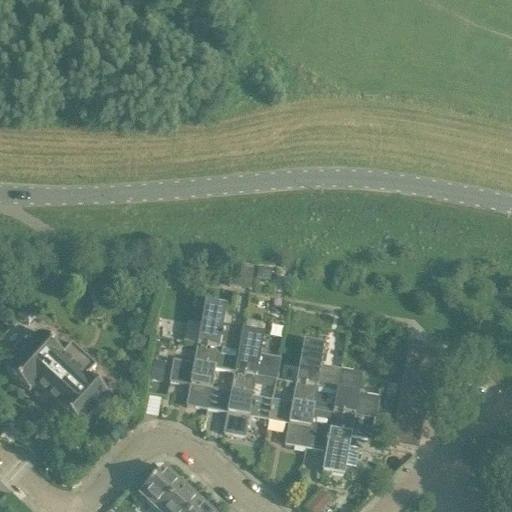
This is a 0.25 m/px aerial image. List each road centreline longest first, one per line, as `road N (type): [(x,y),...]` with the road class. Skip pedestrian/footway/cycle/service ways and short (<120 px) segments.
road 1 (track): [(0,130),(115,144),(307,108),(404,111),(511,134)]
road 2 (tertiary): [(0,194),(143,196),(297,176),(361,177),(511,204)]
road 3 (residential): [(76,511),(132,455),(163,443),(192,454),(254,511)]
